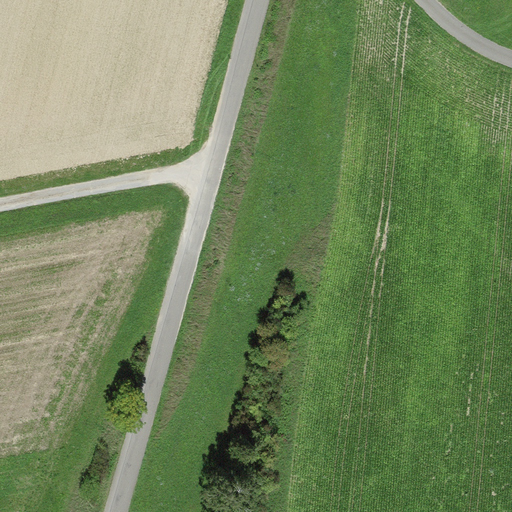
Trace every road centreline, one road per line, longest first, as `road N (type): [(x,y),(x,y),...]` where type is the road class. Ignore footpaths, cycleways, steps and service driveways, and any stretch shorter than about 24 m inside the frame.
road 1 (unclassified): [(260,0),(119,511)]
road 2 (track): [(0,209),(214,167)]
